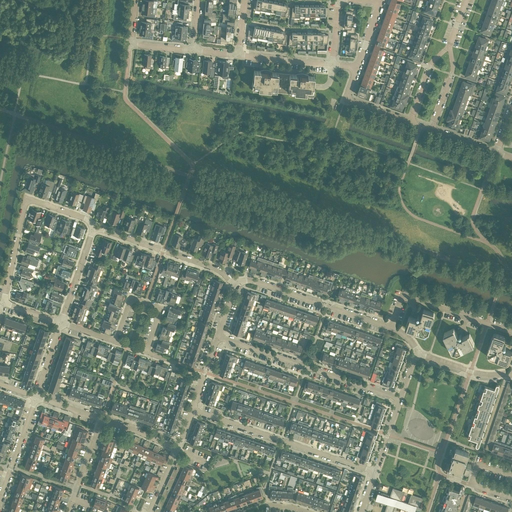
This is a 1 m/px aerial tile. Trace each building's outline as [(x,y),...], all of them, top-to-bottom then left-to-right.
[(179,4),(178,10),(189,11),(189,5),(183,4),(184,1),(178,0),(177,3),(179,4)] [(225,6),(225,7),(235,8),(236,0),(225,0),(229,1),(229,5),(225,6)] [(262,0),(256,0),(257,0),(255,0),(254,0),(253,10),(260,11),(261,10),(260,10),(262,0)] [(391,0),(390,0),(389,5),(398,8),(400,3),(396,2),(394,1),(391,0)] [(425,5),(426,5),(427,6),(436,9),(438,4),(427,0),(425,5)] [(287,5),(282,4),(280,15),(288,17),(289,6),(287,6),(287,5)] [(216,7),(216,6),(206,5),(205,14),(209,15),(208,17),(216,18),(217,13),(212,12),(212,8),(216,7)] [(300,16),(300,5),(294,5),(294,7),(292,7),(291,17),(300,17),(300,16)] [(389,5),(387,10),(396,13),(398,8),(389,5)] [(436,9),(427,6),(426,5),(423,12),(430,15),(431,13),(432,13),(432,14),(434,14),(436,9)] [(152,14),(153,7),(143,6),(142,13),(148,14),(147,17),(155,17),(155,14),(152,14)] [(234,17),(235,8),(225,7),(225,8),(228,9),(228,14),(223,14),(223,18),(230,19),(231,17),(234,17)] [(502,11),(499,10),(490,7),(488,11),(497,14),(500,15),(502,11)] [(346,10),(345,19),(352,20),(352,13),(356,13),(356,14),(357,14),(356,8),(349,8),(349,10),(346,10)] [(188,17),(189,11),(178,10),(177,10),(177,14),(174,13),(173,19),(180,20),(181,17),(188,17)] [(387,10),(386,14),(395,18),(396,13),(387,10)] [(498,20),(500,15),(497,14),(488,11),(487,16),(495,19),(498,20)] [(386,14),(384,19),(393,23),(395,18),(386,14)] [(422,14),(419,21),(430,25),(432,19),(430,19),(429,19),(430,17),(422,14)] [(495,19),(487,16),(485,21),(494,24),(496,25),(498,20),(495,19)] [(216,22),(216,18),(208,17),(208,19),(204,19),(203,28),(214,29),(214,28),(210,27),(211,22),(216,22)] [(230,21),(230,19),(223,18),(222,23),(227,24),(226,28),(222,29),(222,30),(233,31),(234,22),(230,21)] [(148,22),(141,22),(140,28),(150,29),(153,29),(153,23),(154,23),(154,19),(148,19),(148,22)] [(351,26),(352,20),(345,19),(344,28),(347,29),(347,31),(355,32),(355,27),(351,26)] [(384,19),(382,24),(391,27),(393,23),(384,19)] [(429,30),(430,25),(419,21),(418,26),(420,27),(429,30)] [(176,22),(175,31),(187,32),(187,26),(182,26),(182,23),(176,22)] [(382,24),(380,29),(390,32),(391,27),(382,24)] [(259,27),(260,27),(256,26),(256,27),(254,26),(254,28),(249,27),(248,36),(252,37),(252,38),(257,39),(258,37),(257,37),(259,27)] [(492,29),(483,26),(481,31),(484,32),(490,34),(492,29)] [(150,32),(150,29),(140,28),(140,34),(147,35),(146,38),(152,39),(153,33),(152,32),(150,32)] [(214,30),(214,29),(203,28),(202,37),(206,37),(206,40),(211,40),(213,41),(215,36),(210,35),(210,30),(214,30)] [(380,29),(379,34),(388,37),(390,32),(380,29)] [(232,40),(233,31),(222,30),(222,31),(226,32),(225,36),(220,37),(221,41),(228,42),(228,40),(232,40)] [(186,38),(187,32),(175,31),(175,35),(173,35),(172,35),(172,40),(180,41),(181,38),(186,38)] [(285,32),(280,31),(279,31),(278,41),(277,41),(277,42),(285,44),(287,34),(284,33),(285,32)] [(354,34),(355,32),(347,31),(346,36),(347,35),(350,36),(349,43),(356,43),(357,34),(354,34)] [(297,33),(292,33),(292,34),(290,34),(288,44),(297,44),(297,43),(297,33)] [(317,33),(317,44),(318,44),(327,44),(328,35),(323,35),(323,33),(321,33),(317,33)] [(379,34),(377,39),(386,42),(388,37),(379,34)] [(413,41),(424,44),(425,39),(417,36),(415,36),(413,41)] [(479,36),(477,42),(486,45),(488,40),(482,38),(482,37),(479,36)] [(375,45),(374,46),(378,48),(378,47),(379,45),(384,47),(386,42),(377,39),(375,45)] [(411,45),(412,45),(422,49),(424,44),(413,41),(413,40),(411,45)] [(355,53),(356,43),(349,43),(346,42),(345,44),(349,45),(349,49),(345,50),(345,49),(345,54),(352,55),(353,52),(355,53)] [(410,50),(411,51),(420,54),(422,49),(412,45),(410,50)] [(374,46),(372,51),(382,55),(383,50),(379,48),(378,48),(374,46)] [(420,54),(411,51),(410,50),(408,55),(418,59),(420,54)] [(372,51),(371,56),(380,60),(382,55),(372,51)] [(472,56),(481,59),(484,60),(486,56),(483,55),(474,51),(472,56)] [(151,60),(151,58),(151,55),(150,55),(150,54),(148,54),(144,54),(143,65),(145,65),(145,68),(153,69),(154,60),(151,60)] [(159,66),(162,67),(162,68),(163,70),(168,70),(169,61),(166,61),(167,56),(160,56),(159,66)] [(371,56),(369,61),(378,64),(380,60),(371,56)] [(471,61),(479,64),(482,65),(484,60),(481,59),(472,56),(471,61)] [(186,67),(188,67),(188,70),(199,72),(200,62),(196,62),(197,59),(195,59),(195,58),(193,58),(193,60),(190,60),(191,59),(189,59),(189,62),(187,62),(186,67)] [(404,66),(414,70),(416,65),(413,64),(414,62),(407,59),(404,66)] [(184,67),(185,61),(182,61),(180,60),(179,61),(173,60),(172,66),(176,67),(176,69),(180,70),(180,67),(184,67)] [(203,72),(210,73),(210,77),(213,77),(214,67),(211,67),(212,61),(204,60),(203,72)] [(369,61),(367,66),(376,69),(378,64),(369,61)] [(469,66),(478,69),(481,70),(482,65),(479,64),(471,61),(469,66)] [(223,72),(223,75),(222,78),(228,79),(229,69),(227,68),(228,62),(219,62),(219,63),(218,67),(218,72),(223,72)] [(367,66),(366,71),(375,74),(376,69),(367,66)] [(402,71),(404,72),(413,75),(414,70),(404,66),(402,71)] [(503,72),(511,75),(511,70),(505,68),(502,67),(501,71),(503,72)] [(252,88),(252,90),(312,96),(312,94),(313,92),(314,92),(314,86),(313,85),(314,83),(314,80),(314,76),(304,75),(299,75),(290,74),(278,73),(269,72),(264,71),(254,70),(252,86),(252,88)] [(366,71),(364,76),(373,79),(375,74),(366,71)] [(479,75),(476,74),(467,71),(465,76),(468,77),(469,77),(468,79),(476,82),(479,75)] [(502,77),(511,80),(511,76),(511,75),(503,72),(501,71),(499,76),(502,77)] [(364,76),(362,80),(371,84),(373,79),(364,76)] [(399,81),(401,81),(409,84),(411,80),(402,76),(401,76),(399,81)] [(362,80),(360,85),(361,85),(370,89),(370,88),(371,84),(362,80)] [(461,87),(470,90),(473,91),(476,84),(467,81),(467,83),(466,82),(463,81),(461,87)] [(360,85),(359,90),(368,93),(369,89),(370,89),(361,85),(360,85)] [(507,89),(499,86),(496,85),(494,90),(505,94),(507,89)] [(460,92),(469,95),(471,96),(473,91),(470,90),(461,87),(460,92)] [(368,93),(359,90),(357,94),(359,95),(359,97),(369,100),(369,98),(370,94),(371,94),(368,93)] [(408,94),(406,94),(397,91),(395,96),(406,99),(408,94)] [(496,93),(494,98),(503,101),(505,96),(504,96),(496,93)] [(404,104),(406,99),(395,96),(394,100),(404,104)] [(394,100),(392,100),(390,106),(401,110),(404,104),(394,100)] [(453,111),(451,110),(449,115),(460,119),(462,114),(453,111)] [(496,121),(498,116),(489,113),(487,118),(496,121)] [(460,119),(449,115),(447,120),(448,120),(458,123),(460,119)] [(448,120),(446,126),(457,130),(460,124),(458,123),(448,120)] [(489,141),(491,135),(482,132),(481,131),(479,138),(485,140),(485,139),(487,139),(487,140),(489,141)] [(30,177),(26,188),(33,190),(36,181),(39,182),(41,176),(35,175),(34,178),(30,177)] [(46,185),(42,183),(38,194),(46,197),(48,190),(52,192),(55,182),(48,180),(46,185)] [(62,187),(61,189),(59,188),(55,200),(62,202),(66,190),(66,188),(66,187),(63,186),(62,187)] [(79,194),(72,192),(68,202),(76,205),(77,200),(81,201),(83,195),(79,193),(79,194)] [(94,198),(85,195),(83,202),(85,203),(83,209),(90,212),(93,203),(96,204),(99,195),(95,194),(94,198)] [(107,215),(109,208),(103,206),(102,209),(98,207),(95,215),(103,218),(104,215),(107,215)] [(108,222),(116,224),(118,218),(119,219),(120,216),(123,217),(125,211),(120,209),(119,213),(113,211),(111,216),(110,215),(108,222)] [(40,212),(33,210),(29,219),(34,221),(33,223),(39,225),(41,219),(38,218),(40,212)] [(54,230),(56,225),(53,224),(56,217),(49,214),(45,225),(52,227),(51,229),(54,230)] [(127,218),(124,228),(131,230),(134,223),(136,224),(138,219),(135,218),(135,220),(127,218)] [(69,222),(62,219),(58,230),(57,229),(56,233),(59,234),(60,231),(65,233),(69,235),(71,229),(67,228),(69,222)] [(147,227),(150,228),(152,221),(146,219),(144,223),(140,222),(137,232),(144,235),(147,227)] [(73,227),(71,234),(74,235),(74,236),(76,237),(76,236),(78,237),(81,238),(85,228),(82,227),(80,227),(80,226),(77,225),(76,228),(73,227)] [(159,232),(163,233),(165,228),(156,225),(155,230),(153,230),(150,237),(158,239),(159,236),(157,236),(159,232)] [(35,235),(31,234),(28,240),(38,243),(42,234),(36,233),(35,235)] [(175,234),(172,244),(179,247),(180,244),(185,246),(187,240),(182,238),(182,237),(175,234)] [(193,238),(190,248),(197,250),(199,243),(202,244),(201,246),(205,237),(199,235),(197,239),(193,238)] [(98,247),(96,254),(101,256),(102,251),(108,253),(111,243),(104,240),(101,248),(98,247)] [(40,246),(29,242),(29,243),(30,243),(28,247),(27,246),(27,245),(26,247),(25,247),(24,250),(25,250),(25,252),(33,255),(34,251),(38,252),(40,246)] [(212,251),(216,252),(218,245),(213,244),(212,245),(206,243),(202,254),(210,257),(212,251)] [(66,245),(63,252),(75,256),(77,251),(74,250),(76,246),(70,244),(69,246),(66,245)] [(228,256),(232,257),(236,246),(229,244),(226,252),(222,250),(218,260),(225,262),(228,256)] [(122,258),(126,248),(120,246),(118,253),(115,252),(112,259),(115,260),(117,256),(122,258)] [(126,248),(122,258),(122,260),(128,262),(127,264),(130,265),(132,257),(130,257),(132,250),(126,248)] [(243,267),(247,254),(237,250),(234,259),(237,260),(236,262),(238,263),(238,265),(243,267)] [(143,265),(147,255),(141,253),(140,255),(137,254),(135,261),(138,262),(137,263),(143,265)] [(64,258),(62,264),(71,268),(73,261),(68,260),(69,256),(63,254),(62,258),(64,258)] [(23,256),(21,263),(28,266),(29,264),(37,266),(39,260),(35,259),(35,257),(28,255),(29,256),(28,258),(23,256)] [(153,257),(147,255),(143,265),(143,266),(152,269),(155,260),(152,259),(153,257)] [(259,270),(263,259),(258,257),(257,260),(253,272),(255,273),(256,269),(259,270)] [(253,272),(257,260),(254,259),(252,258),(249,267),(251,268),(250,271),(253,272)] [(263,276),(268,260),(263,259),(259,270),(262,271),(260,275),(263,276)] [(269,274),(273,262),(268,260),(263,276),(265,276),(267,273),(269,274)] [(170,274),(173,264),(168,262),(166,267),(164,266),(161,274),(169,277),(170,274)] [(273,279),(278,264),(273,262),(269,274),(272,275),(271,278),(273,279)] [(89,266),(87,271),(99,275),(101,270),(103,265),(96,263),(95,267),(89,266)] [(179,265),(173,264),(170,274),(178,277),(180,271),(177,270),(179,265)] [(283,276),(285,269),(283,268),(284,266),(278,264),(273,279),(276,280),(277,276),(280,277),(280,275),(283,276)] [(34,270),(20,265),(19,270),(23,271),(22,273),(21,273),(20,276),(29,279),(29,278),(33,276),(31,272),(33,271),(34,270)] [(57,268),(55,274),(54,276),(59,277),(60,275),(61,276),(61,275),(68,277),(70,271),(64,269),(65,268),(58,265),(57,268)] [(288,284),(294,269),(288,267),(287,270),(285,269),(283,276),(285,277),(284,279),(287,280),(286,283),(288,284)] [(190,281),(193,270),(187,268),(186,273),(183,272),(181,278),(190,281)] [(295,282),(298,274),(299,271),(294,269),(288,284),(291,285),(292,282),(295,282)] [(199,272),(193,270),(190,281),(198,284),(200,278),(197,277),(199,272)] [(97,281),(99,275),(87,271),(85,277),(91,279),(89,283),(92,284),(96,285),(97,281)] [(133,287),(135,280),(136,277),(133,276),(127,274),(125,278),(126,278),(123,288),(129,290),(130,286),(133,287)] [(299,288),(303,275),(298,274),(295,282),(297,283),(296,287),(299,288)] [(309,291),(314,275),(309,274),(308,277),(305,286),(308,287),(306,290),(309,291)] [(305,286),(308,277),(303,275),(299,288),(301,289),(302,285),(305,286)] [(315,289),(319,277),(314,275),(309,291),(311,292),(313,288),(315,289)] [(54,283),(53,287),(61,290),(64,283),(58,281),(58,278),(52,276),(50,282),(54,283)] [(319,295),(325,279),(319,277),(315,289),(318,290),(317,294),(319,295)] [(20,281),(18,280),(23,290),(33,285),(32,285),(33,282),(21,278),(20,281)] [(214,279),(212,284),(221,287),(223,282),(214,279)] [(333,282),(325,279),(319,295),(322,296),(323,292),(326,293),(327,289),(330,290),(333,282)] [(138,281),(135,280),(133,287),(136,288),(134,291),(140,293),(144,284),(138,282),(138,281)] [(219,292),(221,287),(212,284),(210,290),(219,292)] [(84,287),(82,292),(93,295),(95,290),(96,291),(97,288),(95,287),(91,286),(90,289),(84,287)] [(351,289),(346,287),(345,290),(341,302),(344,303),(345,299),(347,300),(351,289)] [(115,291),(113,297),(122,300),(124,294),(121,293),(122,290),(115,288),(113,291),(115,291)] [(341,302),(345,290),(340,288),(337,297),(340,298),(339,301),(341,302)] [(50,291),(48,298),(59,302),(62,295),(58,294),(59,291),(53,289),(52,292),(50,291)] [(166,298),(169,291),(166,290),(166,291),(160,289),(157,299),(163,301),(164,297),(166,298)] [(351,289),(347,300),(350,301),(349,305),(351,306),(356,293),(357,290),(351,289)] [(217,298),(219,292),(210,290),(208,295),(217,298)] [(172,292),(169,291),(166,298),(169,299),(168,303),(174,305),(175,302),(178,303),(181,296),(172,293),(172,292)] [(17,292),(15,299),(24,302),(26,296),(28,296),(29,293),(24,292),(23,294),(17,292)] [(91,301),(93,295),(82,292),(81,297),(86,299),(85,304),(91,306),(93,301),(91,301)] [(247,292),(245,297),(254,300),(256,295),(247,292)] [(367,294),(362,292),(361,295),(358,304),(360,305),(359,308),(361,309),(367,294)] [(358,304),(361,295),(356,293),(351,306),(354,306),(355,303),(358,304)] [(365,306),(368,307),(372,296),(367,294),(361,309),(364,310),(365,306)] [(217,298),(208,295),(207,300),(215,303),(217,298)] [(372,313),(376,300),(377,297),(372,296),(368,307),(371,308),(369,312),(372,313)] [(120,306),(122,300),(113,297),(111,302),(110,302),(109,305),(116,307),(117,305),(120,306)] [(252,305),(254,300),(245,297),(244,302),(252,305)] [(47,299),(46,302),(44,308),(50,310),(50,311),(54,313),(56,307),(52,305),(53,302),(47,299)] [(268,310),(271,301),(266,299),(263,308),(268,310)] [(215,303),(207,300),(205,305),(214,308),(215,303)] [(380,302),(376,300),(372,313),(374,313),(375,310),(378,311),(381,302),(380,302)] [(274,311),(276,303),(271,301),(268,310),(274,311)] [(251,310),(252,305),(244,302),(242,307),(251,310)] [(279,313),(282,304),(276,303),(274,311),(279,313)] [(76,305),(74,311),(82,314),(85,315),(87,309),(88,310),(89,306),(81,304),(80,307),(76,305)] [(284,315),(287,306),(282,304),(279,313),(284,315)] [(115,310),(116,307),(109,305),(108,308),(109,308),(107,314),(117,317),(119,311),(115,310)] [(212,313),(214,308),(205,305),(203,310),(212,313)] [(289,317),(292,308),(287,306),(284,315),(289,317)] [(249,315),(251,310),(242,307),(240,312),(249,315)] [(169,309),(167,315),(176,318),(178,313),(179,313),(181,310),(173,308),(172,311),(169,309)] [(294,318),(297,310),(292,308),(289,317),(294,318)] [(210,318),(212,313),(203,310),(200,309),(199,314),(202,315),(210,318)] [(419,320),(418,319),(409,316),(405,326),(406,328),(424,334),(429,332),(435,314),(434,312),(424,309),(420,319),(419,320)] [(299,320),(302,311),(297,310),(294,318),(299,320)] [(85,315),(82,314),(74,311),(72,317),(76,319),(75,322),(83,324),(84,321),(83,320),(85,315)] [(304,322),(307,313),(302,311),(299,320),(304,322)] [(247,320),(249,315),(240,312),(238,317),(247,320)] [(309,324),(312,315),(307,313),(304,322),(309,324)] [(115,323),(117,317),(107,314),(105,319),(104,319),(103,322),(110,325),(111,322),(115,323)] [(175,324),(176,318),(167,315),(165,321),(168,322),(167,325),(175,327),(176,324),(175,324)] [(208,323),(210,318),(202,315),(200,320),(208,323)] [(318,317),(312,315),(309,324),(315,325),(318,317)] [(8,327),(11,319),(6,317),(3,326),(8,327)] [(246,325),(247,320),(238,317),(237,322),(246,325)] [(13,329),(16,321),(11,319),(8,327),(13,329)] [(331,331),(334,322),(329,320),(325,332),(330,334),(331,331)] [(18,331),(21,322),(16,321),(13,329),(18,331)] [(199,321),(198,327),(206,330),(208,325),(199,321)] [(26,324),(21,322),(18,331),(24,333),(26,324)] [(109,327),(110,325),(103,322),(102,325),(103,325),(101,331),(111,334),(113,328),(109,327)] [(244,331),(246,325),(237,322),(235,328),(244,331)] [(336,333),(339,324),(334,322),(331,331),(336,333)] [(341,335),(344,326),(339,324),(336,333),(341,335)] [(174,330),(175,327),(167,325),(167,328),(163,326),(161,332),(171,336),(173,330),(174,330)] [(205,335),(206,330),(198,327),(194,326),(193,331),(196,332),(205,335)] [(347,336),(350,327),(344,326),(341,335),(347,336)] [(258,340),(261,331),(262,329),(257,327),(256,329),(253,338),(258,340)] [(352,338),(355,329),(350,327),(347,336),(352,338)] [(40,328),(38,333),(47,336),(49,331),(40,328)] [(242,336),(244,331),(235,328),(233,333),(242,336)] [(458,337),(458,336),(454,328),(444,333),(444,335),(452,351),(457,353),(474,345),(474,343),(470,333),(460,338),(458,337)] [(357,340),(360,331),(355,329),(352,338),(357,340)] [(268,343),(271,334),(272,332),(267,330),(266,333),(263,341),(268,343)] [(263,341),(266,333),(261,331),(258,340),(263,341)] [(362,341),(365,333),(360,331),(357,340),(362,341)] [(169,341),(171,336),(161,332),(159,338),(163,339),(162,342),(169,344),(170,341),(169,341)] [(203,340),(205,335),(196,332),(194,337),(203,340)] [(47,336),(38,333),(37,338),(45,341),(47,336)] [(277,333),(276,336),(273,345),(279,347),(282,338),(282,335),(277,333)] [(367,343),(370,334),(365,333),(362,341),(367,343)] [(502,346),(502,345),(505,337),(495,333),(493,334),(487,352),(490,357),(507,363),(509,362),(511,353),(511,351),(503,348),(502,346)] [(273,345),(276,336),(271,334),(268,343),(273,345)] [(372,345),(375,336),(370,334),(367,343),(372,345)] [(380,338),(375,336),(372,345),(377,347),(380,338)] [(66,337),(64,342),(73,345),(75,340),(66,337)] [(201,345),(203,340),(194,337),(192,342),(201,345)] [(43,346),(45,341),(37,338),(35,343),(43,346)] [(284,348),(287,340),(282,338),(279,347),(284,348)] [(93,354),(95,347),(92,346),(94,342),(88,340),(84,350),(90,352),(90,353),(89,352),(88,356),(92,357),(93,354)] [(289,350),(292,341),(287,340),(284,348),(289,350)] [(294,352),(297,343),(292,341),(289,350),(294,352)] [(71,350),(73,345),(64,342),(63,347),(71,350)] [(168,347),(169,344),(162,342),(161,345),(157,343),(155,349),(165,353),(167,347),(168,347)] [(199,350),(201,345),(192,342),(191,347),(199,350)] [(42,351),(43,346),(35,343),(33,349),(42,351)] [(302,345),(297,343),(294,352),(299,354),(302,345)] [(397,347),(395,352),(404,355),(405,350),(406,349),(401,348),(402,345),(396,343),(395,346),(397,347)] [(102,356),(105,346),(99,344),(98,348),(95,347),(93,354),(96,355),(96,354),(102,356)] [(110,360),(112,353),(109,352),(111,348),(105,346),(102,356),(107,358),(107,359),(110,360)] [(69,355),(71,350),(63,347),(61,352),(69,355)] [(198,355),(199,350),(191,347),(189,352),(198,355)] [(115,353),(112,353),(110,360),(113,361),(113,360),(119,362),(122,352),(116,350),(115,353)] [(67,360),(69,355),(61,352),(59,357),(67,360)] [(198,355),(189,352),(186,352),(185,357),(196,360),(198,355)] [(326,363),(329,354),(324,352),(321,361),(326,363)] [(133,368),(135,360),(133,360),(134,356),(128,354),(125,364),(130,366),(130,367),(133,368)] [(224,359),(233,362),(236,363),(238,357),(226,354),(224,359)] [(331,365),(334,356),(329,354),(326,363),(331,365)] [(38,363),(39,358),(31,355),(29,360),(38,363)] [(336,366),(339,357),(334,356),(331,365),(336,366)] [(347,370),(351,358),(345,356),(344,359),(341,368),(347,370)] [(196,360),(185,357),(184,357),(183,362),(194,366),(196,360)] [(341,368),(344,359),(339,357),(336,366),(341,368)] [(142,370),(145,360),(139,358),(138,361),(135,360),(133,368),(136,369),(136,368),(142,370)] [(352,371),(355,363),(356,360),(351,358),(347,370),(352,371)] [(233,362),(224,359),(223,364),(231,367),(233,362)] [(36,368),(38,363),(29,360),(27,365),(36,368)] [(151,362),(145,360),(142,370),(147,371),(147,373),(150,374),(153,366),(150,365),(151,362)] [(248,371),(251,362),(245,360),(242,370),(247,372),(248,371)] [(253,372),(256,364),(251,362),(248,371),(253,372)] [(362,375),(365,366),(366,363),(361,362),(360,364),(357,373),(362,375)] [(357,373),(360,364),(355,363),(352,371),(357,373)] [(64,372),(65,367),(57,364),(55,369),(64,372)] [(159,375),(162,366),(156,364),(155,367),(153,366),(150,374),(153,375),(153,373),(159,375)] [(231,367),(223,364),(221,369),(230,372),(231,367)] [(258,374),(261,365),(256,364),(253,372),(258,374)] [(36,368),(27,365),(26,370),(34,373),(36,368)] [(263,376),(266,367),(261,365),(258,374),(263,376)] [(168,368),(162,366),(159,375),(164,377),(164,378),(167,379),(170,372),(167,371),(168,368)] [(370,368),(365,366),(362,375),(367,377),(370,368)] [(268,378),(271,369),(266,367),(263,376),(268,378)] [(62,377),(64,372),(55,369),(53,374),(62,377)] [(228,377),(230,372),(221,369),(219,374),(228,377)] [(268,378),(273,380),(273,379),(276,371),(271,369),(268,378)] [(32,378),(34,373),(26,370),(24,376),(32,378)] [(278,381),(281,372),(276,371),(273,379),(278,381)] [(395,380),(397,375),(389,372),(386,371),(385,377),(395,380)] [(283,383),(286,374),(281,372),(278,381),(283,383)] [(62,377),(53,374),(52,379),(60,382),(62,377)] [(289,384),(292,376),(286,374),(283,383),(289,384)] [(31,384),(32,378),(24,376),(22,381),(31,384)] [(297,378),(292,376),(289,384),(294,386),(297,378)] [(393,385),(395,380),(385,377),(382,385),(388,387),(389,384),(393,386),(393,385)] [(58,387),(60,382),(52,379),(50,384),(58,387)] [(311,392),(314,383),(308,381),(307,384),(305,383),(303,390),(311,392)] [(209,385),(208,386),(219,390),(221,391),(223,385),(212,382),(211,385),(209,385)] [(316,394),(319,385),(314,383),(311,392),(316,394)] [(57,392),(58,387),(50,384),(48,390),(57,392)] [(485,386),(484,390),(481,389),(478,398),(481,399),(480,403),(477,402),(475,407),(478,408),(475,416),(473,415),(471,420),(474,420),(472,424),(470,423),(467,432),(469,433),(468,437),(473,439),(472,443),(476,444),(476,445),(476,446),(477,447),(478,447),(479,446),(481,441),(478,440),(484,421),(487,422),(491,410),(489,409),(495,389),(498,390),(499,387),(499,386),(499,385),(499,384),(498,384),(497,384),(496,385),(495,389),(485,386)] [(321,395),(324,387),(319,385),(316,394),(321,395)] [(217,395),(219,390),(208,386),(208,388),(210,389),(208,392),(217,395)] [(73,399),(77,389),(72,387),(69,396),(71,397),(70,398),(73,399)] [(326,397),(329,388),(324,387),(321,395),(326,397)] [(84,403),(87,393),(88,390),(83,388),(82,391),(79,399),(81,400),(82,402),(84,403)] [(331,399),(334,390),(329,388),(326,397),(331,399)] [(79,399),(82,391),(77,389),(73,399),(76,400),(77,399),(79,399)] [(336,401),(339,392),(334,390),(331,399),(336,401)] [(341,402),(344,394),(339,392),(336,401),(341,402)] [(89,403),(92,394),(87,393),(84,403),(87,404),(87,402),(89,403)] [(104,395),(98,393),(97,396),(94,406),(97,407),(97,406),(100,406),(104,395)] [(346,404),(349,395),(344,394),(341,402),(346,404)] [(351,406),(354,397),(349,395),(346,404),(351,406)] [(213,405),(215,400),(205,396),(204,398),(206,399),(205,402),(213,405)] [(360,399),(354,397),(351,406),(357,408),(360,399)] [(235,411),(238,403),(233,401),(230,408),(229,408),(228,411),(231,412),(232,410),(235,411)] [(376,401),(373,409),(384,413),(385,408),(386,408),(386,407),(381,406),(382,403),(376,401)] [(115,414),(119,404),(114,402),(111,410),(113,411),(114,413),(115,414)] [(121,414),(124,405),(119,404),(115,414),(117,414),(118,413),(121,414)] [(126,417),(129,407),(124,405),(121,414),(125,415),(124,417),(126,417)] [(245,415),(248,406),(243,405),(240,415),(241,415),(242,414),(245,415)] [(131,417),(134,409),(129,407),(126,417),(127,418),(128,416),(131,417)] [(139,411),(136,421),(138,421),(138,420),(142,421),(145,412),(145,410),(140,408),(139,411)] [(256,418),(258,410),(253,408),(250,418),(252,419),(252,417),(256,418)] [(136,421),(139,411),(134,409),(131,417),(135,418),(134,420),(136,421)] [(382,418),(384,413),(373,409),(372,414),(382,418)] [(46,426),(49,416),(46,415),(46,414),(41,412),(37,423),(40,425),(41,424),(46,426)] [(146,424),(150,414),(145,412),(142,421),(145,422),(144,424),(146,424)] [(266,422),(269,413),(264,412),(260,422),(262,422),(262,421),(266,422)] [(501,421),(502,417),(503,414),(498,412),(495,419),(501,421)] [(155,416),(150,414),(146,424),(148,425),(148,423),(152,424),(155,416)] [(382,418),(372,414),(370,419),(372,420),(380,423),(382,418)] [(49,416),(46,426),(51,428),(55,417),(53,416),(53,418),(52,417),(52,416),(49,415),(49,416)] [(276,425),(279,417),(274,415),(270,425),(272,426),(273,424),(276,425)] [(56,429),(59,420),(56,419),(56,418),(55,417),(51,428),(56,429)] [(284,419),(279,417),(276,425),(279,427),(279,428),(282,429),(283,426),(282,426),(284,419)] [(63,421),(59,420),(56,429),(61,431),(62,428),(65,429),(68,422),(63,420),(63,421)] [(378,428),(380,423),(372,420),(370,425),(378,428)] [(194,424),(193,426),(204,429),(205,424),(197,421),(196,425),(194,424)] [(295,432),(298,423),(292,421),(290,428),(288,428),(287,431),(291,432),(291,431),(295,432)] [(308,427),(309,424),(304,422),(303,425),(299,435),(302,436),(303,435),(305,435),(308,427)] [(173,428),(174,426),(166,423),(163,423),(162,428),(173,432),(174,428),(173,428)] [(76,425),(74,432),(85,436),(85,435),(86,435),(88,431),(83,430),(83,428),(76,425)] [(202,435),(204,429),(193,426),(193,428),(195,428),(193,432),(202,435)] [(315,439),(318,430),(313,429),(309,439),(311,439),(312,438),(315,439)] [(229,441),(231,433),(227,431),(224,439),(223,442),(228,443),(229,441)] [(365,431),(364,436),(374,440),(376,434),(365,431)] [(85,436),(74,432),(72,437),(75,438),(75,439),(81,441),(84,442),(85,438),(84,438),(85,436)] [(200,440),(202,435),(193,432),(192,435),(191,434),(190,436),(200,440)] [(325,442),(328,434),(323,432),(320,442),(321,443),(322,441),(325,442)] [(34,439),(34,441),(42,444),(44,439),(34,435),(33,439),(34,439)] [(238,447),(241,436),(236,435),(234,443),(233,445),(238,447)] [(336,446),(338,437),(333,435),(330,446),(332,446),(332,445),(336,446)] [(12,439),(3,436),(2,436),(0,440),(2,440),(9,443),(10,444),(12,439)] [(75,438),(72,437),(70,436),(68,442),(79,446),(81,441),(75,439),(75,438)] [(198,445),(200,440),(190,436),(189,438),(191,438),(190,442),(198,445)] [(243,446),(246,438),(241,436),(238,447),(242,448),(243,446)] [(373,445),(374,440),(364,436),(362,441),(363,442),(365,442),(373,445)] [(103,441),(103,443),(114,447),(116,440),(109,437),(109,439),(103,437),(102,441),(103,441)] [(347,440),(338,437),(336,446),(339,447),(338,448),(342,450),(343,447),(344,447),(347,440)] [(8,446),(9,443),(0,440),(0,444),(9,448),(9,446),(8,446)] [(131,452),(135,441),(134,441),(133,442),(130,440),(125,449),(131,452)] [(253,449),(256,441),(251,440),(248,447),(247,450),(252,452),(253,449)] [(135,454),(140,445),(136,443),(137,442),(135,441),(131,452),(135,454)] [(497,453),(501,443),(495,441),(491,451),(497,453)] [(77,451),(79,446),(68,442),(66,447),(69,448),(77,451)] [(371,450),(373,445),(365,442),(363,442),(361,447),(371,450)] [(485,449),(491,451),(493,443),(488,442),(485,449)] [(112,452),(114,447),(103,443),(102,444),(101,444),(100,448),(103,449),(109,451),(111,452),(112,452)] [(262,452),(265,445),(260,443),(258,451),(257,453),(262,455),(262,452)] [(503,455),(506,444),(501,443),(497,453),(503,455)] [(8,450),(9,448),(0,444),(0,450),(6,452),(7,449),(8,450)] [(510,449),(511,446),(506,444),(503,455),(508,457),(510,449)] [(140,456),(145,446),(143,445),(143,446),(140,445),(135,454),(140,456)] [(38,454),(40,449),(31,446),(29,449),(31,450),(30,451),(38,454)] [(145,458),(150,449),(146,448),(147,447),(145,446),(140,456),(145,458)] [(272,447),(270,446),(267,454),(267,456),(271,458),(273,455),(274,455),(275,452),(274,452),(275,447),(272,446),(272,447)] [(371,450),(361,447),(360,446),(358,451),(369,455),(371,450)] [(75,456),(77,451),(69,448),(67,453),(75,456)] [(109,451),(103,449),(101,454),(110,457),(111,452),(109,451)] [(150,461),(155,450),(153,450),(153,451),(150,449),(145,458),(150,461)] [(284,460),(287,452),(285,451),(285,450),(282,449),(281,454),(279,454),(277,459),(284,462),(284,460)] [(466,461),(468,454),(469,453),(456,449),(455,453),(453,460),(452,460),(452,461),(450,469),(449,469),(448,473),(461,477),(464,469),(465,468),(470,470),(472,464),(467,463),(466,461)] [(155,463),(159,454),(156,452),(157,451),(155,450),(150,461),(155,463)] [(37,459),(38,454),(30,451),(30,453),(28,452),(27,456),(37,459)] [(370,455),(369,455),(358,451),(357,457),(367,460),(368,457),(369,458),(370,455)] [(73,461),(75,456),(67,453),(64,452),(62,457),(65,458),(73,461)] [(112,458),(110,457),(101,454),(99,459),(110,463),(112,458)] [(163,455),(159,454),(155,463),(160,465),(162,462),(165,463),(168,456),(163,454),(163,455)] [(35,464),(37,459),(27,456),(26,459),(27,460),(26,461),(35,464)] [(306,459),(301,457),(299,465),(298,467),(303,469),(304,466),(306,459)] [(72,466),(73,461),(65,458),(63,463),(72,466)] [(109,468),(110,463),(99,459),(98,464),(106,467),(109,468)] [(311,460),(306,459),(304,466),(303,469),(308,471),(308,468),(311,460)] [(33,470),(35,464),(26,461),(26,463),(25,462),(23,466),(33,470)] [(70,471),(72,466),(63,463),(62,468),(70,471)] [(104,472),(106,467),(98,464),(96,469),(104,472)] [(184,465),(181,470),(191,474),(193,469),(184,465)] [(68,476),(70,471),(62,468),(59,467),(57,472),(68,476)] [(340,470),(335,468),(333,476),(332,479),(339,481),(341,473),(339,473),(340,470)] [(193,475),(191,474),(181,470),(179,475),(188,479),(191,480),(193,475)] [(66,481),(68,476),(57,472),(55,477),(66,481)] [(148,472),(145,477),(153,481),(155,478),(158,479),(159,477),(148,472)] [(20,478),(20,480),(31,484),(33,478),(21,474),(19,478),(20,478)] [(100,482),(102,477),(94,474),(92,479),(100,482)] [(188,479),(179,475),(177,480),(189,485),(191,480),(188,479)] [(353,475),(352,480),(360,483),(361,479),(363,480),(364,476),(361,475),(360,477),(353,475)] [(152,483),(153,481),(145,477),(143,482),(154,487),(155,485),(152,483)] [(98,487),(100,482),(92,479),(90,485),(98,487)] [(29,489),(31,484),(20,480),(19,481),(18,481),(17,484),(26,488),(29,489)] [(189,485),(177,480),(175,485),(184,489),(187,490),(189,485)] [(359,486),(360,483),(352,480),(350,485),(360,488),(361,487),(359,486)] [(153,489),(154,487),(143,482),(141,487),(149,491),(150,488),(153,489)] [(24,493),(26,488),(17,484),(16,488),(17,488),(16,490),(24,493)] [(131,484),(128,489),(136,493),(139,488),(131,484)] [(50,491),(53,492),(53,491),(62,494),(63,489),(52,485),(50,491)] [(182,494),(184,489),(175,485),(172,490),(182,494)] [(257,490),(254,491),(257,499),(259,499),(259,500),(263,498),(262,495),(264,495),(260,486),(257,487),(257,490)] [(455,511),(459,503),(456,502),(460,491),(462,492),(464,488),(464,487),(463,486),(462,486),(461,486),(461,487),(457,486),(455,490),(447,487),(446,492),(448,492),(447,496),(444,495),(443,500),(445,501),(444,505),(441,504),(444,505),(443,509),(440,508),(438,511),(455,511)] [(293,501),(295,493),(295,490),(293,489),(293,487),(287,487),(287,490),(286,499),(290,499),(290,501),(293,501)] [(380,494),(378,493),(376,499),(378,500),(378,502),(385,504),(387,504),(384,511),(392,511),(395,506),(410,511),(409,511),(420,511),(421,508),(420,507),(423,498),(411,494),(408,503),(401,501),(404,492),(392,488),(390,496),(388,495),(381,492),(380,494)] [(134,498),(136,493),(128,489),(126,494),(134,498)] [(23,498),(24,493),(16,490),(16,491),(14,491),(13,494),(23,498)] [(179,499),(182,494),(172,490),(170,495),(179,499)] [(356,496),(357,493),(348,490),(346,495),(357,499),(357,497),(356,496)] [(60,500),(62,494),(53,491),(53,492),(52,496),(51,497),(60,500)] [(257,499),(254,491),(249,493),(252,502),(256,501),(256,500),(257,499)] [(239,496),(242,506),(246,504),(245,503),(247,503),(244,495),(243,492),(238,494),(239,496)] [(300,502),(303,493),(298,492),(297,494),(295,493),(293,501),(295,502),(296,502),(297,501),(300,502)] [(252,502),(249,493),(244,495),(247,503),(248,502),(249,503),(252,502)] [(21,503),(23,498),(13,494),(12,498),(13,498),(13,500),(21,503)] [(132,503),(134,498),(126,494),(124,499),(132,503)] [(58,505),(60,500),(51,497),(52,496),(49,495),(47,501),(58,505)] [(177,504),(179,499),(170,495),(168,500),(177,504)] [(310,505),(313,497),(308,495),(305,505),(306,506),(307,506),(308,505),(310,505)] [(356,500),(357,499),(346,495),(345,500),(353,503),(354,500),(356,500)] [(242,506),(239,496),(234,498),(237,506),(238,506),(239,507),(242,506)] [(97,508),(100,500),(99,499),(99,498),(96,497),(92,506),(97,508)] [(102,500),(100,500),(97,508),(103,510),(106,500),(102,499),(102,500)] [(321,509),(324,500),(318,499),(315,509),(317,509),(317,508),(321,509)] [(19,508),(21,503),(13,500),(12,501),(11,501),(10,505),(19,508)] [(175,509),(177,504),(168,500),(166,504),(175,509)] [(232,509),(229,500),(223,502),(226,510),(228,509),(228,511),(232,509)] [(329,502),(324,500),(321,509),(324,510),(323,511),(324,511),(327,511),(328,510),(326,509),(329,502)] [(352,507),(353,503),(345,500),(343,505),(353,509),(354,507),(352,507)] [(56,510),(58,505),(47,501),(45,506),(56,510)]
